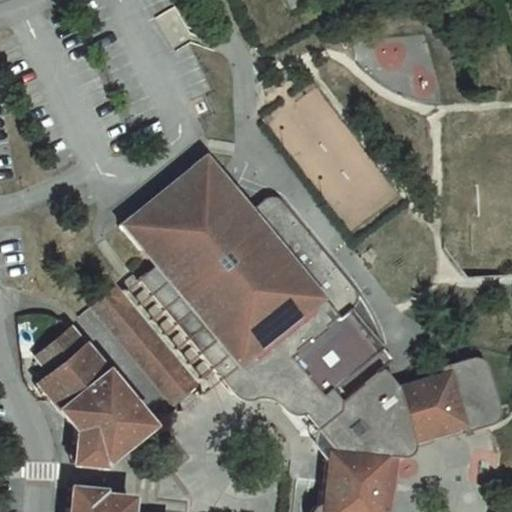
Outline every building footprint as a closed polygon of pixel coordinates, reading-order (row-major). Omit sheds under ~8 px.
[(281,0),(286,8),(300,0),(281,0)] [(328,511),(329,509),(376,506),(382,456),(394,457),(400,458),(405,455),(409,451),(411,448),(485,427),(493,423),(498,417),(492,385),(478,358),(471,359),(437,368),(437,374),(392,387),(383,375),(380,373),(378,372),(376,372),(391,361),(380,346),(376,336),(371,324),(366,312),(361,302),(353,291),(283,203),(280,201),(277,199),(274,198),(271,197),(267,197),(264,198),(261,199),(257,202),(254,205),(246,211),(199,157),(118,226),(151,268),(133,280),(229,394),(280,396),(299,413),(312,430),(331,453),(320,459),(315,507),(314,511),(328,511)] [(95,308),(175,405),(195,390),(115,292),(95,308)] [(76,429),(72,462),(100,465),(145,428),(66,331),(35,357),(48,373),(37,382),(76,429)] [(280,396),(229,394),(231,396),(234,399),(238,400),(242,401),(250,399),(257,398),(266,400),(273,404),(279,411),(286,414),(293,415),(299,413),(280,396)] [(310,446),(320,459),(331,453),(312,430),(309,435),(308,440),(310,446)] [(394,457),(382,456),(376,506),(386,505),(394,457)] [(69,490),(67,511),(127,511),(128,499),(94,497),(95,492),(69,490)]
